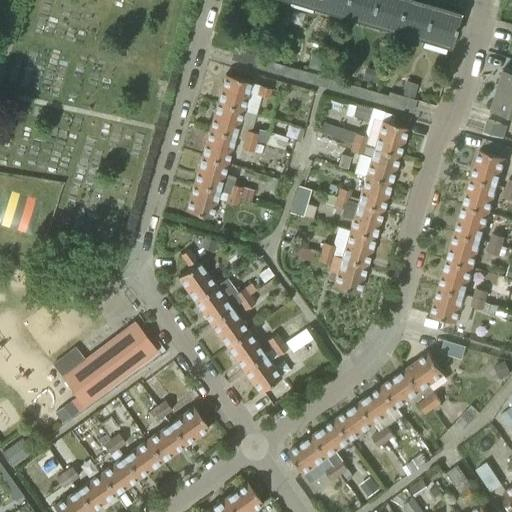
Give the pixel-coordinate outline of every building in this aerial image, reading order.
[(345,0),(298,0),(341,13),(345,0)] [(345,0),(341,13),(395,28),(403,0),(345,0)] [(458,14),(411,0),(403,0),(395,28),(449,44),(458,14)] [(233,48),(229,59),(250,65),(253,54),(233,48)] [(323,53),(317,51),(310,54),(306,67),(318,70),(323,53)] [(266,70),(270,59),(258,55),(255,67),(266,70)] [(323,74),(270,59),(266,70),(320,86),(323,74)] [(376,82),(379,70),(368,68),(366,80),(376,82)] [(511,71),(503,69),(497,88),(511,92),(511,71)] [(377,89),(323,74),(320,86),(374,101),(377,89)] [(217,102),(242,110),(248,91),(268,97),(271,88),(225,75),(217,102)] [(412,96),(415,86),(404,83),(401,93),(412,96)] [(511,92),(497,88),(491,110),(505,114),(511,115),(511,92)] [(388,92),(377,89),(374,101),(412,112),(417,97),(412,96),(401,93),(389,89),(388,92)] [(217,102),(209,129),(234,137),(242,139),(245,130),(237,127),(242,110),(217,102)] [(371,121),(374,109),(356,104),(355,106),(349,104),(346,114),(353,116),(369,120),(371,121)] [(369,120),(364,136),(367,136),(364,146),(373,148),(398,156),(407,128),(387,122),(390,114),(374,109),(371,121),(369,120)] [(498,137),(502,123),(487,119),(483,133),(498,137)] [(340,138),(352,142),(364,146),(367,136),(364,136),(355,133),(321,123),(319,132),(340,138)] [(209,129),(201,156),(226,163),(234,137),(209,129)] [(245,130),(242,139),(255,143),(255,141),(265,144),(269,132),(259,129),(258,134),(245,130)] [(252,152),(255,143),(242,139),(239,148),(252,152)] [(358,154),(362,155),(364,146),(352,142),(349,151),(358,154)] [(364,146),(362,155),(370,158),(365,176),(390,183),(398,156),(373,148),(364,146)] [(480,149),(471,177),(497,185),(505,188),(508,178),(500,176),(506,157),(480,149)] [(201,156),(193,183),(196,184),(218,190),(227,193),(238,196),(257,202),(260,195),(253,193),(253,190),(232,184),(234,177),(223,173),(226,163),(201,156)] [(351,191),(348,200),(357,203),(382,210),(390,183),(365,176),(359,194),(351,191)] [(471,177),(463,205),(489,212),(497,185),(471,177)] [(193,183),(185,210),(210,217),(216,199),(218,190),(196,184),(193,183)] [(329,184),(327,191),(335,193),(337,186),(329,184)] [(289,214),(303,218),(312,192),(298,187),(289,214)] [(339,187),(336,197),(348,200),(351,191),(339,187)] [(511,189),(505,188),(503,197),(511,199),(511,189)] [(224,202),(236,205),(238,196),(227,193),(224,202)] [(333,205),(343,208),(345,209),(348,200),(336,197),(326,194),(324,203),(333,205)] [(343,208),(341,215),(352,219),(349,230),(374,238),(382,210),(357,203),(348,200),(345,209),(343,208)] [(463,205),(455,232),(481,240),(489,212),(463,205)] [(343,248),(341,257),(366,265),(374,238),(349,230),(343,248)] [(481,240),(455,232),(446,259),(472,267),(481,240)] [(492,233),(489,242),(501,246),(504,237),(492,233)] [(216,241),(203,237),(200,246),(213,250),(216,241)] [(322,242),(320,251),(330,254),(333,245),(322,242)] [(501,246),(489,242),(486,251),(498,255),(501,246)] [(307,257),(309,248),(292,243),(290,252),(307,257)] [(179,254),(189,268),(177,276),(193,300),(215,285),(198,261),(198,262),(188,248),(179,254)] [(328,263),(330,254),(320,251),(317,260),(328,263)] [(361,280),(366,265),(341,257),(338,267),(332,285),(358,293),(361,280)] [(472,267),(446,259),(438,287),(464,295),(472,267)] [(273,275),(267,267),(258,273),(264,281),(273,275)] [(231,308),(215,285),(193,300),(210,323),(231,308)] [(239,302),(248,295),(243,287),(233,294),(239,302)] [(464,295),(438,287),(430,315),(456,323),(464,295)] [(476,287),(473,297),(485,301),(487,291),(476,287)] [(248,295),(239,302),(244,310),(254,303),(248,295)] [(473,297),(470,306),(482,309),(482,310),(493,314),(496,304),(485,301),(473,297)] [(247,331),(231,308),(210,323),(226,346),(247,331)] [(134,321),(61,376),(83,406),(156,351),(134,321)] [(272,347),(277,355),(287,348),(288,347),(292,352),(311,338),(305,329),(284,344),(281,341),(272,347)] [(247,331),(226,346),(242,369),(263,353),(247,331)] [(276,333),(266,339),(272,347),(281,341),(276,333)] [(263,353),(242,369),(258,392),(261,390),(280,377),(269,361),(277,355),(272,347),(270,349),(263,353)] [(429,352),(405,369),(411,377),(420,390),(426,397),(433,392),(428,384),(444,373),(433,357),(429,352)] [(509,374),(504,361),(495,364),(501,377),(509,374)] [(405,369),(382,385),(397,407),(419,391),(420,390),(411,377),(405,369)] [(382,385),(359,402),(373,423),(397,407),(382,385)] [(433,392),(426,397),(433,408),(441,403),(433,392)] [(426,397),(418,403),(425,413),(433,408),(426,397)] [(77,410),(70,400),(63,405),(54,412),(55,414),(61,422),(77,410)] [(165,402),(158,407),(165,418),(172,412),(165,402)] [(373,423),(359,402),(335,418),(351,440),(373,423)] [(193,406),(169,423),(184,444),(208,427),(193,406)] [(156,424),(165,418),(158,407),(149,413),(156,424)] [(511,424),(511,407),(511,408),(501,415),(509,427),(511,424)] [(456,424),(464,432),(479,415),(471,408),(456,424)] [(335,418),(312,435),(327,456),(333,464),(341,458),(335,450),(351,440),(335,418)] [(169,423),(146,439),(161,461),(184,444),(169,423)] [(386,426),(379,431),(386,441),(393,436),(386,426)] [(386,441),(379,431),(372,437),(378,446),(386,441)] [(110,439),(117,448),(125,443),(118,433),(110,439)] [(327,456),(312,435),(288,451),(304,473),(327,456)] [(0,452),(10,465),(31,450),(21,437),(0,452)] [(102,444),(115,462),(99,473),(115,494),(138,477),(122,456),(117,448),(110,439),(102,444)] [(146,439),(122,456),(138,477),(161,461),(146,439)] [(333,464),(340,474),(348,468),(341,458),(333,464)] [(511,459),(507,463),(511,469),(511,485),(506,490),(503,492),(511,504),(511,459)] [(502,483),(487,462),(476,469),(490,491),(502,483)] [(340,474),(333,464),(325,469),(332,479),(340,474)] [(71,466),(63,472),(71,482),(78,476),(71,466)] [(442,474),(437,467),(428,473),(433,480),(442,474)] [(456,469),(446,476),(460,495),(470,488),(456,469)] [(71,482),(63,472),(56,477),(63,487),(71,482)] [(99,473),(76,489),(91,511),(115,494),(99,473)] [(0,480),(7,490),(15,484),(8,474),(0,478),(0,480)] [(377,488),(370,479),(361,485),(368,495),(377,488)] [(428,488),(422,479),(410,487),(416,496),(428,488)] [(246,481),(223,498),(232,511),(249,511),(262,503),(246,481)] [(15,484),(7,490),(14,500),(23,495),(15,484)] [(441,493),(436,486),(428,492),(433,498),(441,493)] [(76,489),(69,494),(52,506),(56,511),(89,511),(91,511),(76,489)] [(469,490),(460,497),(466,505),(475,499),(469,490)] [(232,511),(223,498),(202,511),(232,511)] [(423,511),(414,498),(403,505),(407,511),(423,511)]
